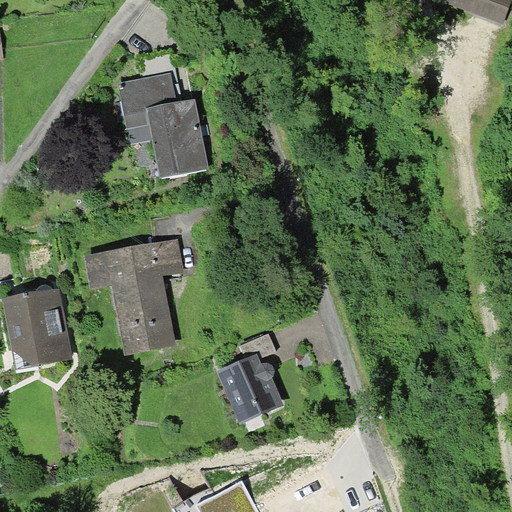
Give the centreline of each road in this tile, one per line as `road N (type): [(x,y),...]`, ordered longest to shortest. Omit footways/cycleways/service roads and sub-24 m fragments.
road 1 (track): [(206,0),(398,511)]
road 2 (track): [(421,0),(511,468)]
road 3 (residential): [(0,190),(140,0)]
